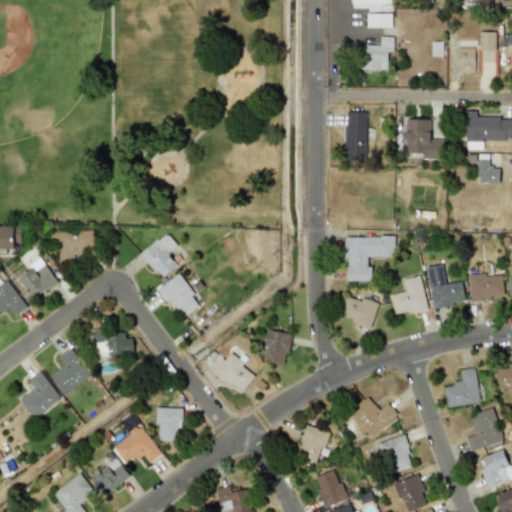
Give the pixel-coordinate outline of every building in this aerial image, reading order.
[(390,0),(350,0),(350,8),(360,8),(360,4),(390,4),(390,0)] [(391,27),(391,13),(365,13),(366,27),(391,27)] [(494,31),(478,31),(478,50),(495,49),(494,31)] [(393,36),(379,36),(379,45),(363,44),(362,68),(386,70),(387,51),(392,51),(393,36)] [(441,56),(442,42),(431,41),(430,55),(441,56)] [(473,72),(474,47),(457,47),(456,72),(473,72)] [(511,117),(476,117),(476,111),(465,110),(464,149),(481,149),(482,139),(511,140),(511,117)] [(365,160),(366,111),(345,111),(344,159),(365,160)] [(429,139),(430,119),(405,118),(403,152),(421,153),(421,158),(442,159),(442,139),(429,139)] [(498,182),(498,167),(488,167),(488,160),(477,159),(476,182),(498,182)] [(0,225),(0,248),(13,249),(13,226),(0,225)] [(92,230),(57,231),(57,258),(92,258),(92,230)] [(177,265),(167,253),(177,245),(165,232),(139,253),(160,278),(177,265)] [(370,281),(370,265),(366,265),(366,256),(393,257),(394,237),(345,235),(344,280),(370,281)] [(32,298),(55,279),(39,259),(15,278),(32,298)] [(460,281),(444,284),(441,264),(425,267),(432,307),(464,302),(460,281)] [(467,276),(470,300),(503,296),(500,272),(467,276)] [(180,318),(199,304),(177,274),(158,287),(180,318)] [(426,308),(419,275),(402,279),(404,291),(389,294),(394,316),(426,308)] [(0,282),(0,311),(7,306),(14,315),(26,306),(5,279),(0,282)] [(338,317),(369,327),(377,303),(360,296),(358,300),(346,296),(338,317)] [(94,330),(95,355),(132,354),(131,338),(124,338),(124,329),(94,330)] [(290,333),(265,330),(262,362),(282,364),(284,353),(288,354),(290,333)] [(57,355),(64,364),(48,375),(62,395),(90,375),(69,347),(57,355)] [(241,392),(254,373),(225,353),(212,372),(241,392)] [(496,389),(511,388),(511,363),(507,364),(507,367),(495,368),(496,389)] [(460,380),(452,381),(453,386),(444,387),(446,406),(478,403),(474,367),(459,369),(460,380)] [(32,418),(59,399),(39,370),(26,379),(33,388),(18,398),(32,418)] [(378,410),(366,396),(347,413),(370,438),(396,414),(386,403),(378,410)] [(155,440),(173,440),(174,428),(180,428),(181,408),(156,407),(155,440)] [(470,451),(503,439),(491,407),(468,415),(475,434),(465,437),(470,451)] [(328,432),(304,423),(293,454),(316,463),(328,432)] [(138,425),(111,445),(124,462),(131,456),(134,460),(143,454),(148,462),(159,454),(138,425)] [(377,443),(389,474),(413,465),(401,434),(377,443)] [(487,487),(511,477),(511,474),(502,449),(476,459),(487,487)] [(88,478),(102,495),(128,475),(115,458),(88,478)] [(312,478),(324,507),(345,498),(333,469),(312,478)] [(66,511),(84,511),(78,503),(93,492),(79,473),(52,492),(66,511)] [(426,505),(418,474),(394,481),(403,511),(426,505)] [(216,489),(220,510),(240,506),(241,511),(251,510),(247,489),(238,490),(237,485),(216,489)] [(511,511),(511,488),(492,494),(497,511),(511,511)] [(325,511),(357,511),(357,510),(351,511),(348,503),(325,511)]
